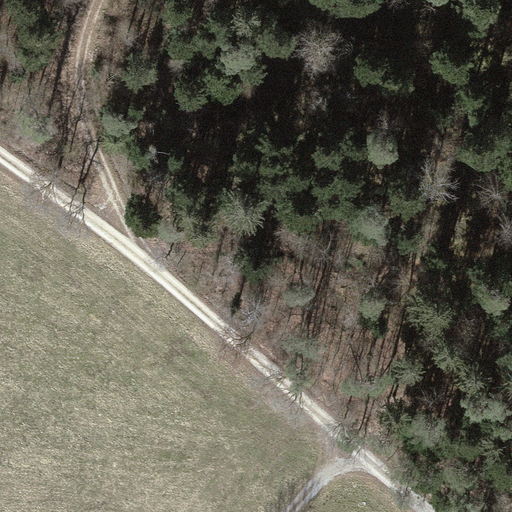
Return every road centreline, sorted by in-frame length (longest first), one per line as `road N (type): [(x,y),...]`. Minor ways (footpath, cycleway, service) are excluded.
road 1 (track): [(455,511),(124,210),(0,131)]
road 2 (track): [(96,0),(78,74),(90,133),(124,210)]
road 3 (track): [(263,511),(325,438),(356,420)]
